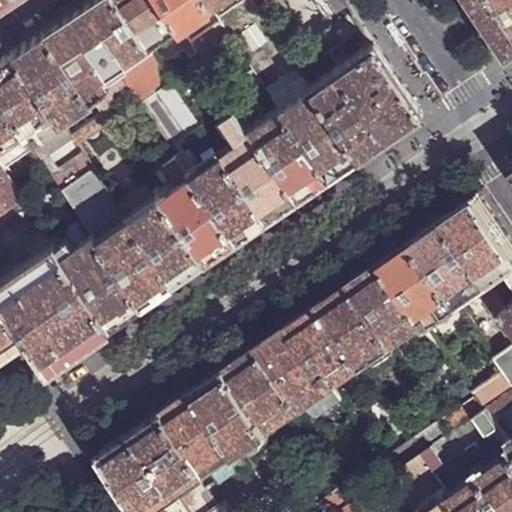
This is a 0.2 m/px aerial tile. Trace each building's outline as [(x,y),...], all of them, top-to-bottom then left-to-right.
[(92,0),(70,15),(108,71),(147,45),(117,0),(92,0)] [(117,0),(147,45),(149,47),(181,26),(163,0),(117,0)] [(163,0),(181,26),(211,5),(207,0),(163,0)] [(269,89),(301,68),(260,10),(253,0),(245,0),(220,17),(223,21),(229,31),(269,89)] [(269,4),(266,0),(253,0),(260,10),(269,4)] [(303,71),(311,66),(323,57),(284,0),(274,0),(269,4),(260,10),(301,68),(303,71)] [(347,0),(319,0),(332,18),(351,5),(347,0)] [(467,0),(504,53),(511,47),(511,27),(493,0),(467,0)] [(511,0),(493,0),(511,27),(511,0)] [(220,17),(211,5),(181,26),(184,31),(192,42),(223,21),(220,17)] [(61,21),(46,31),(90,94),(110,81),(105,73),(108,71),(70,15),(61,21)] [(223,21),(192,42),(198,51),(229,31),(223,21)] [(29,42),(14,51),(53,107),(59,116),(60,117),(91,95),(90,94),(46,31),(29,42)] [(153,52),(166,72),(174,67),(169,59),(186,48),(191,55),(198,51),(192,42),(184,31),(153,52)] [(376,42),(351,58),(336,68),(320,79),(312,84),(360,155),(384,139),(408,123),(424,112),(397,73),(376,42)] [(327,54),(336,68),(351,58),(341,44),(327,54)] [(0,95),(21,127),(26,124),(38,117),(53,107),(14,51),(0,60),(0,95)] [(134,92),(135,94),(166,72),(153,52),(121,74),(134,92)] [(311,66),(303,71),(312,84),(320,79),(311,66)] [(269,89),(281,105),(312,84),(303,71),(301,68),(269,89)] [(160,89),(172,80),(166,72),(135,94),(176,153),(190,173),(221,151),(216,144),(203,152),(196,151),(186,137),(187,131),(160,89)] [(103,113),(134,92),(121,74),(110,81),(90,94),(91,95),(103,113)] [(203,152),(216,144),(172,80),(160,89),(187,131),(186,137),(196,151),(203,152)] [(360,155),(312,84),(281,105),(329,176),(349,162),(360,155)] [(0,141),(21,127),(0,95),(0,141)] [(222,115),(239,140),(252,131),(250,127),(235,105),(222,115)] [(329,176),(281,105),(250,127),(252,131),(298,197),(313,186),(329,176)] [(53,107),(38,117),(44,126),(59,116),(53,107)] [(110,123),(103,113),(71,134),(78,143),(110,123)] [(30,130),(26,124),(21,127),(25,132),(30,130)] [(298,197),(252,131),(239,140),(221,151),(267,218),(286,205),(298,197)] [(0,154),(0,161),(4,168),(35,147),(28,136),(0,154)] [(267,218),(221,151),(190,173),(236,239),(253,227),(267,218)] [(93,230),(98,236),(128,215),(84,153),(79,157),(82,161),(63,174),(60,169),(54,173),(83,216),(93,230)] [(164,162),(177,181),(190,173),(176,153),(164,162)] [(31,218),(36,214),(4,168),(0,161),(0,207),(11,200),(16,196),(18,199),(31,218)] [(236,239),(190,173),(177,181),(159,194),(204,260),(224,247),(236,239)] [(492,282),(510,269),(511,268),(511,241),(479,193),(459,207),(446,215),(492,282)] [(191,268),(204,260),(159,194),(128,215),(173,280),(191,268)] [(173,280),(128,215),(98,236),(142,301),(148,297),(166,285),(173,280)] [(415,236),(461,303),(478,291),(492,282),(446,215),(427,229),(415,236)] [(54,240),(62,251),(93,230),(83,216),(52,237),(54,240)] [(129,310),(142,301),(98,236),(93,230),(62,251),(111,322),(129,310)] [(399,248),(384,258),(428,321),(430,324),(448,312),(461,303),(415,236),(399,248)] [(81,342),(111,322),(62,251),(54,240),(28,258),(0,276),(0,290),(27,330),(25,331),(48,364),(81,342)] [(353,279),(397,342),(428,321),(384,258),(365,271),(353,279)] [(336,291),(322,300),(365,364),(397,342),(353,279),(336,291)] [(511,310),(508,305),(492,282),(478,291),(508,334),(511,331),(511,310)] [(0,348),(25,331),(27,330),(0,290),(0,348)] [(302,314),(292,321),(335,384),(365,364),(322,300),(302,314)] [(484,402),(511,383),(511,375),(497,355),(485,337),(477,325),(461,303),(448,312),(492,377),(475,389),(484,402)] [(261,342),(303,406),(322,393),(335,384),(292,321),(274,333),(261,342)] [(490,334),(482,322),(477,325),(485,337),(490,334)] [(243,354),(229,363),(273,427),(283,420),(303,406),(261,342),(243,354)] [(511,344),(497,355),(511,375),(511,344)] [(210,376),(199,384),(241,448),(273,427),(229,363),(210,376)] [(167,405),(211,470),(241,448),(199,384),(180,396),(167,405)] [(484,402),(475,389),(444,411),(453,425),(484,402)] [(511,390),(487,407),(493,415),(511,400),(511,390)] [(349,433),(322,393),(303,406),(331,446),(349,433)] [(147,511),(181,490),(198,478),(211,470),(167,405),(134,428),(105,448),(124,477),(147,511)] [(487,407),(478,414),(489,433),(468,447),(485,470),(511,451),(511,443),(493,415),(487,407)] [(453,425),(444,411),(413,432),(422,446),(453,425)] [(437,468),(468,447),(489,433),(478,414),(424,450),(437,468)] [(282,441),(293,434),(283,420),(273,427),(282,441)] [(422,446),(413,432),(382,453),(391,468),(422,446)] [(454,492),(485,470),(468,447),(437,468),(454,492)] [(437,468),(424,450),(393,471),(421,511),(425,511),(454,492),(437,468)] [(511,451),(485,470),(511,509),(511,451)] [(351,475),(360,489),(391,468),(382,453),(351,475)] [(511,511),(511,509),(485,470),(454,492),(467,511),(511,511)] [(421,511),(393,471),(362,493),(375,511),(421,511)] [(360,489),(351,475),(320,496),(329,510),(360,489)] [(198,478),(181,490),(191,504),(208,492),(198,478)] [(196,511),(191,504),(181,490),(147,511),(196,511)] [(425,511),(467,511),(454,492),(425,511)] [(375,511),(362,493),(334,511),(375,511)] [(326,511),(329,510),(320,496),(295,511),(326,511)]
